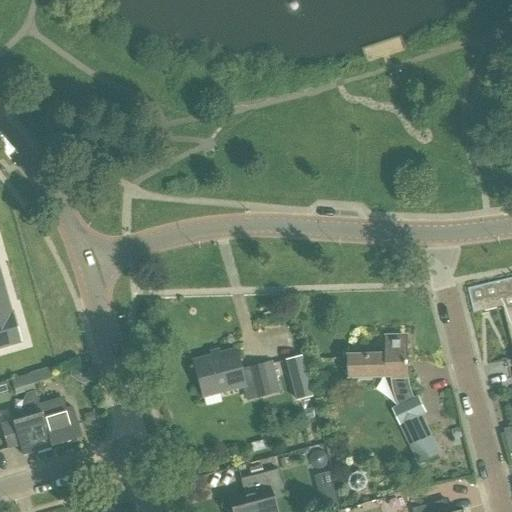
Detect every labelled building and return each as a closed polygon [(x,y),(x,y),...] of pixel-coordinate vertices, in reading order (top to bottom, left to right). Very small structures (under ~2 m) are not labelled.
[(0,336),(29,328),(20,298),(18,299),(2,247),(5,246),(0,229),(0,336)] [(509,367),(511,366),(511,277),(468,288),(474,313),(503,306),(511,343),(511,359),(507,360),(509,367)] [(408,375),(407,338),(388,338),(388,354),(350,355),(350,377),(359,377),(359,380),(373,380),(373,376),(391,376),(392,385),(393,390),(395,396),(398,406),(392,409),(419,463),(441,453),(422,415),(427,413),(419,396),(415,398),(412,393),(411,388),(410,383),(408,375)] [(256,398),(280,392),(272,361),(248,367),(249,369),(240,371),(235,350),(193,361),(202,396),(242,386),(245,400),(256,397),(256,398)] [(300,356),(286,360),(296,399),(311,395),(300,356)] [(51,446),(39,405),(38,406),(34,390),(26,393),(19,403),(22,411),(10,414),(12,420),(0,423),(0,425),(7,449),(20,446),(23,454),(51,446)] [(39,405),(51,446),(80,437),(72,408),(65,410),(62,398),(39,405)] [(91,412),(83,414),(85,423),(94,420),(91,412)] [(261,440),(264,449),(274,446),(272,437),(261,440)] [(250,476),(262,473),(260,466),(248,469),(250,476)] [(232,511),(274,511),(269,493),(282,490),(277,469),(262,473),(250,476),(240,479),(244,495),(229,499),(232,511)] [(359,492),(366,488),(369,481),(365,474),(358,472),(352,475),(349,482),(352,489),(359,492)] [(340,507),(335,490),(320,493),(324,511),(340,507)] [(460,511),(457,511),(450,511),(447,499),(438,501),(435,490),(412,496),(416,508),(415,508),(416,511),(460,511)]
